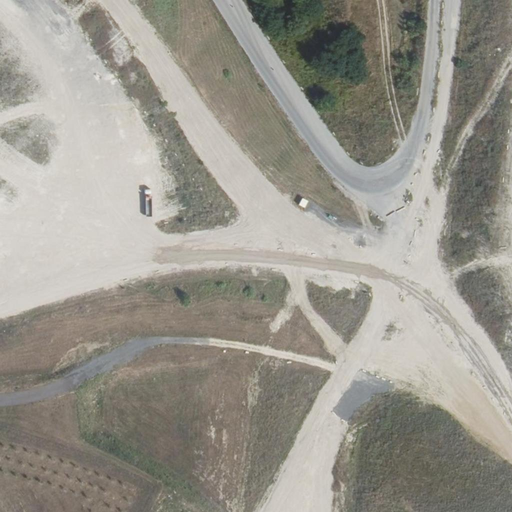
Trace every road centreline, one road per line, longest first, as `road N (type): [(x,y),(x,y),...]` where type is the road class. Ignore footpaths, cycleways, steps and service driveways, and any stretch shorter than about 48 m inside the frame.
road 1 (track): [(419,253),(372,269),(204,271),(47,295),(0,314)]
road 2 (track): [(297,265),(115,0)]
road 3 (unclassified): [(224,0),(307,120),(419,253)]
